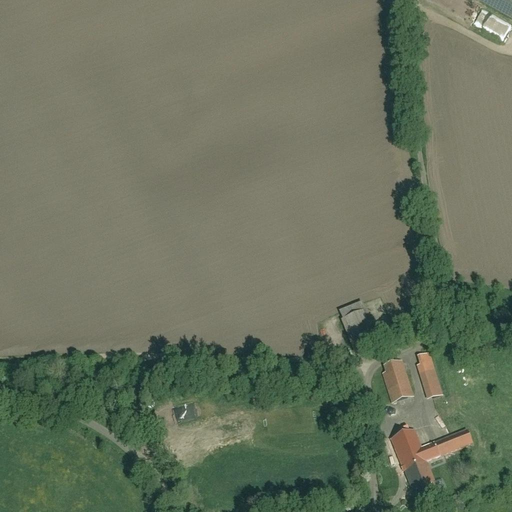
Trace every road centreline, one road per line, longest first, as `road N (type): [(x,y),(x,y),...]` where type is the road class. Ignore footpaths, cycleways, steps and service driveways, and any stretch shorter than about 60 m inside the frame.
road 1 (residential): [(412,0),(418,146),(433,246),(452,306)]
road 2 (residential): [(452,306),(434,329),(370,373),(373,511)]
road 3 (residential): [(178,511),(125,447),(0,389)]
